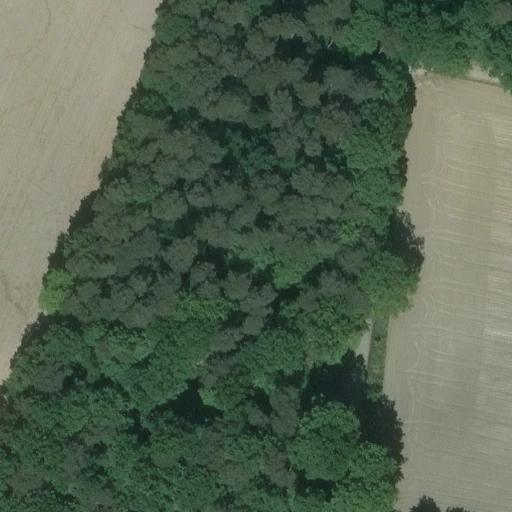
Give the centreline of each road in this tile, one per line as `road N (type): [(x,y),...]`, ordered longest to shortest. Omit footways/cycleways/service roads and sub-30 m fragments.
road 1 (track): [(401,60),(359,390)]
road 2 (unclassified): [(511,83),(401,60),(408,0)]
road 3 (track): [(359,390),(343,511)]
